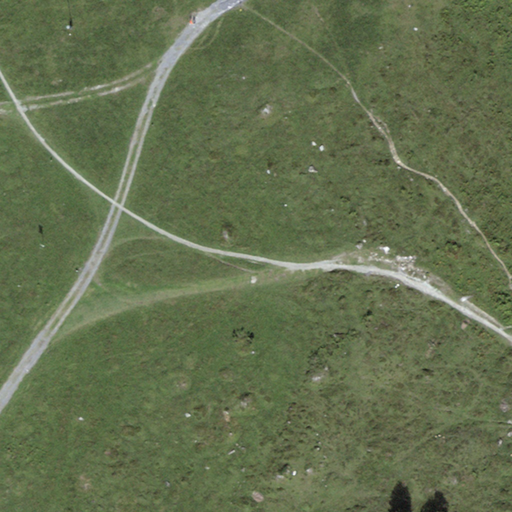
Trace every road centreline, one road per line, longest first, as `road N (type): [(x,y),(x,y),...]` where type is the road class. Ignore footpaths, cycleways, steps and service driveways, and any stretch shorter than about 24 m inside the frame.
road 1 (track): [(124,213),(166,61),(229,0)]
road 2 (track): [(0,402),(124,213)]
road 3 (track): [(124,213),(47,277),(0,270)]
